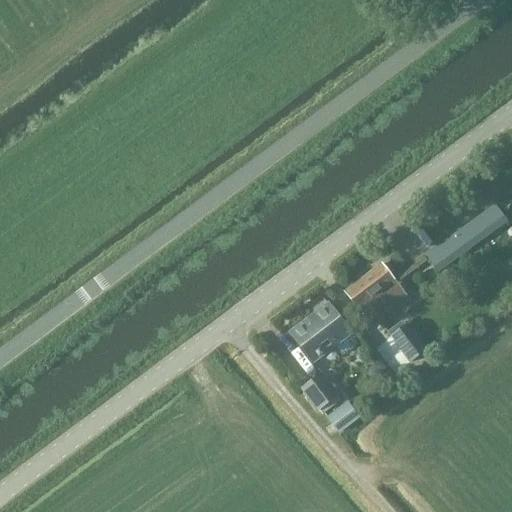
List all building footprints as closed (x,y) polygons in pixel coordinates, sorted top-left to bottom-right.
[(494,205),(423,256),(436,275),(507,224),(494,205)] [(386,289),(394,284),(379,265),(345,291),(359,310),(358,311),(367,324),(395,302),(386,289)] [(328,306),(289,335),(312,364),(350,335),(328,306)] [(406,324),(388,338),(408,364),(426,350),(406,324)] [(321,372),(300,388),(317,411),(338,395),(321,372)] [(345,401),(324,418),(337,435),(358,418),(345,401)]
